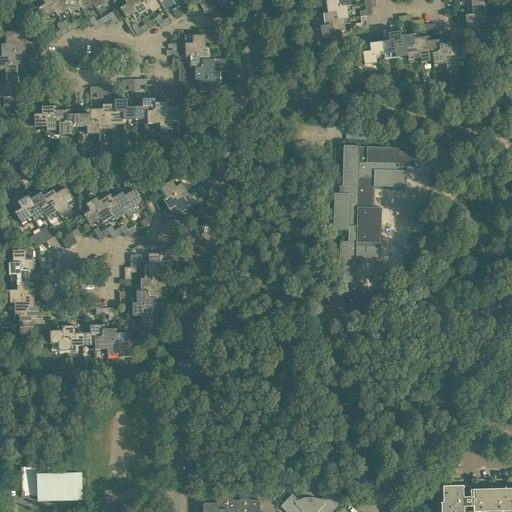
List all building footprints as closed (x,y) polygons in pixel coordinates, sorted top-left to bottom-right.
[(57,0),(37,0),(33,3),(37,9),(38,9),(45,19),(55,13),(56,13),(51,5),(58,1),(57,0)] [(57,0),(58,1),(51,5),(56,13),(55,13),(58,17),(68,10),(63,3),(67,0),(57,0)] [(67,0),(63,3),(68,10),(70,14),(81,8),(76,0),(77,0),(67,0)] [(77,0),(76,0),(81,8),(83,12),(93,5),(94,5),(90,0),(77,0)] [(90,0),(94,5),(93,5),(96,9),(107,2),(105,0),(90,0)] [(138,0),(123,0),(126,4),(120,8),(126,19),(137,13),(132,5),(139,1),(138,0)] [(138,0),(139,1),(132,5),(137,13),(139,17),(149,10),(150,10),(145,3),(149,0),(138,0)] [(149,0),(145,3),(150,10),(149,10),(152,14),(162,7),(158,0),(149,0)] [(158,0),(162,7),(164,11),(175,4),(172,0),(158,0)] [(326,1),(327,13),(335,12),(336,20),(344,19),(349,19),(347,7),(347,6),(339,7),(337,0),(334,0),(330,1),(330,0),(326,1)] [(199,4),(203,10),(208,7),(205,1),(199,4)] [(479,27),(487,25),(486,18),(485,11),(484,5),(471,7),(472,14),(465,15),(467,28),(479,27)] [(323,13),(324,26),(332,25),(333,33),(341,32),(346,32),(344,19),(336,20),(335,12),(327,13),(323,13)] [(107,15),(102,18),(106,24),(111,20),(107,15)] [(163,21),(166,26),(172,23),(169,17),(163,21)] [(106,24),(102,18),(97,22),(100,27),(106,24)] [(150,22),(153,27),(158,24),(155,19),(150,22)] [(83,23),(86,29),(92,25),(89,20),(83,23)] [(69,25),(73,30),(78,26),(75,21),(69,25)] [(5,25),(6,44),(6,45),(13,45),(13,53),(22,52),(22,53),(26,53),(26,40),(18,40),(18,24),(5,25)] [(139,28),(142,34),(148,30),(145,25),(139,28)] [(324,26),(320,26),(322,39),(329,38),(330,46),(343,44),(341,32),(333,33),(332,25),(324,26)] [(54,34),(58,39),(63,36),(60,30),(54,34)] [(384,59),(396,58),(394,45),(402,44),(401,36),(401,31),(387,33),(388,41),(381,42),(383,55),(384,59)] [(396,58),(407,56),(408,56),(407,48),(415,47),(414,39),(413,34),(401,36),(402,44),(394,45),(396,58)] [(185,56),(189,56),(197,56),(197,48),(205,48),(205,47),(205,35),(184,36),(185,56)] [(408,60),(420,59),(421,59),(420,51),(428,50),(427,42),(426,37),(414,39),(415,47),(407,48),(408,56),(407,56),(408,60)] [(421,63),(433,62),(432,53),(440,52),(439,44),(439,40),(427,42),(428,50),(420,51),(421,59),(420,59),(421,63)] [(375,56),(383,55),(381,42),(369,43),(370,51),(362,52),(364,65),(376,63),(375,56)] [(433,66),(445,64),(446,64),(445,56),(453,55),(452,47),(451,43),(439,44),(440,52),(432,53),(433,62),(433,66)] [(1,44),(2,57),(9,57),(9,65),(18,65),(22,65),(22,53),(22,52),(13,53),(13,45),(6,45),(6,44),(1,44)] [(446,64),(445,64),(446,69),(459,67),(458,59),(465,58),(464,46),(452,47),(453,55),(445,56),(446,64)] [(190,69),(194,68),(202,68),(202,60),(210,60),(210,59),(210,47),(205,47),(205,48),(197,48),(197,56),(189,56),(190,69)] [(0,69),(5,70),(5,77),(18,77),(18,65),(9,65),(9,57),(2,57),(0,56),(0,69)] [(195,81),(199,80),(207,80),(207,72),(215,72),(215,71),(215,59),(210,59),(210,60),(202,60),(202,68),(194,68),(195,81)] [(199,80),(200,93),(212,92),(212,84),(220,84),(220,71),(215,71),(215,72),(207,72),(207,80),(199,80)] [(18,77),(5,77),(6,84),(0,84),(0,97),(11,97),(11,89),(19,89),(18,77)] [(115,100),(115,104),(115,112),(124,112),(124,120),(135,120),(135,107),(128,107),(127,99),(115,100)] [(143,107),(135,107),(135,120),(147,120),(147,111),(156,111),(155,103),(155,99),(142,99),(143,107)] [(167,103),(155,103),(156,111),(147,111),(147,120),(147,124),(159,124),(160,124),(159,115),(167,115),(167,107),(168,107),(167,103)] [(102,105),(102,109),(103,109),(103,117),(111,117),(111,125),(112,125),(124,125),(124,120),(124,112),(115,112),(115,104),(102,105)] [(34,128),(46,127),(47,127),(47,118),(55,118),(54,111),(55,111),(55,106),(42,107),(42,114),(34,115),(34,128)] [(180,107),(168,107),(167,107),(167,115),(159,115),(160,124),(159,124),(159,128),(172,128),(172,120),(180,120),(180,107)] [(90,110),(90,114),(91,114),(91,122),(99,122),(100,130),(112,130),(112,125),(111,125),(111,117),(103,117),(103,109),(102,109),(90,110)] [(47,131),(59,131),(59,123),(67,122),(67,115),(67,110),(55,111),(54,111),(55,118),(47,118),(47,127),(46,127),(47,131)] [(59,131),(59,135),(72,135),(72,128),(79,127),(79,114),(67,115),(67,122),(59,123),(59,131)] [(90,114),(79,114),(79,127),(86,127),(87,135),(100,134),(100,130),(99,122),(91,122),(91,114),(90,114)] [(371,291),(356,291),(357,259),(380,260),(382,208),(374,208),(374,187),(406,187),(407,168),(415,168),(415,152),(399,152),(399,148),(359,147),(359,146),(343,146),(342,194),(334,193),(333,230),(348,230),(348,242),(340,242),(340,258),(342,258),(342,266),(339,266),(339,290),(328,290),(327,315),(358,315),(358,303),(371,303),(371,291)] [(160,187),(167,198),(173,194),(177,201),(185,196),(189,194),(178,177),(160,187)] [(145,187),(149,193),(154,189),(151,184),(145,187)] [(66,187),(56,194),(60,200),(53,204),(58,212),(57,212),(60,216),(71,209),(67,202),(73,198),(66,187)] [(135,189),(125,196),(129,202),(122,206),(126,214),(128,218),(139,211),(146,207),(142,200),(135,189)] [(54,190),(43,196),(47,203),(40,207),(45,214),(45,215),(47,218),(57,212),(58,212),(53,204),(60,200),(56,194),(54,190)] [(41,192),(31,199),(30,199),(35,205),(28,210),(32,217),(34,221),(45,215),(45,214),(40,207),(47,203),(43,196),(41,192)] [(123,192),(112,198),(116,205),(109,209),(114,216),(113,216),(116,220),(126,214),(122,206),(129,202),(125,196),(123,192)] [(174,218),(176,216),(180,222),(195,212),(185,196),(177,201),(173,194),(167,198),(163,200),(174,218)] [(30,199),(31,199),(28,195),(17,202),(21,209),(15,213),(22,223),(32,217),(28,210),(35,205),(30,199)] [(110,195),(99,201),(103,207),(96,212),(101,219),(100,219),(103,223),(113,216),(114,216),(109,209),(116,205),(112,198),(110,195)] [(99,201),(97,197),(86,204),(90,211),(83,215),(90,226),(100,219),(101,219),(96,212),(103,207),(99,201)] [(188,226),(199,219),(197,216),(186,222),(188,226)] [(140,222),(144,227),(149,224),(146,218),(140,222)] [(128,229),(132,235),(137,231),(134,226),(128,229)] [(115,231),(118,236),(124,233),(121,227),(115,231)] [(49,233),(52,238),(58,235),(54,229),(49,233)] [(101,232),(105,237),(110,234),(107,229),(101,232)] [(39,239),(36,234),(30,237),(34,242),(39,239)] [(68,241),(72,246),(77,243),(74,237),(68,241)] [(12,250),(13,262),(13,263),(21,262),(21,270),(29,270),(34,270),(33,250),(12,250)] [(148,254),(149,266),(156,266),(157,274),(165,274),(170,274),(169,261),(172,261),(172,251),(165,251),(165,250),(160,250),(160,254),(148,254)] [(16,275),(17,283),(30,282),(29,270),(21,270),(21,262),(13,263),(13,262),(8,263),(9,276),(16,275)] [(379,271),(388,272),(388,263),(380,262),(379,271)] [(144,266),(145,279),(152,279),(153,286),(161,286),(166,286),(165,274),(157,274),(156,266),(149,266),(144,266)] [(140,279),(141,291),(148,291),(148,299),(157,298),(157,299),(162,298),(161,286),(153,286),(152,279),(145,279),(140,279)] [(9,303),(14,303),(22,303),(22,295),(30,294),(30,282),(17,283),(17,290),(9,291),(9,303)] [(136,291),(137,303),(137,304),(145,303),(145,311),(153,311),(158,311),(157,299),(157,298),(148,299),(148,291),(141,291),(136,291)] [(14,315),(19,315),(26,315),(26,307),(35,306),(34,294),(30,294),(22,295),(22,303),(14,303),(14,315)] [(137,304),(137,303),(132,303),(133,316),(140,316),(141,324),(153,323),(153,311),(145,311),(145,303),(137,304)] [(19,315),(19,327),(32,327),(32,319),(39,319),(39,306),(35,306),(26,307),(26,315),(19,315)] [(83,346),(95,346),(95,338),(102,337),(102,329),(102,325),(90,325),(90,333),(82,333),(83,346)] [(71,346),(83,346),(82,333),(75,333),(75,326),(62,326),(62,330),(62,338),(70,338),(71,346)] [(95,350),(107,350),(107,342),(115,341),(115,333),(115,329),(102,329),(102,337),(95,338),(95,346),(95,350)] [(71,351),(71,346),(70,338),(62,338),(62,330),(50,331),(50,332),(50,344),(58,343),(58,351),(71,351)] [(119,354),(119,357),(131,357),(131,345),(127,345),(127,333),(115,333),(115,341),(107,342),(107,350),(107,354),(119,354)] [(30,501),(82,501),(81,472),(30,473),(30,474),(27,474),(27,466),(21,467),(22,490),(30,490),(30,501)] [(443,511),(463,511),(463,507),(463,498),(463,486),(443,487),(443,511)] [(470,498),(463,498),(463,507),(473,506),(473,511),(511,510),(511,488),(470,490),(470,498)] [(305,497),(298,500),(292,494),(280,506),(286,511),(332,511),(339,505),(326,493),(320,499),(313,497),(305,497)] [(256,511),(260,508),(259,500),(251,500),(245,494),(239,500),(239,511),(256,511)] [(221,501),(217,501),(217,507),(219,509),(226,509),(226,511),(239,511),(239,500),(233,500),(227,495),(221,501)]
